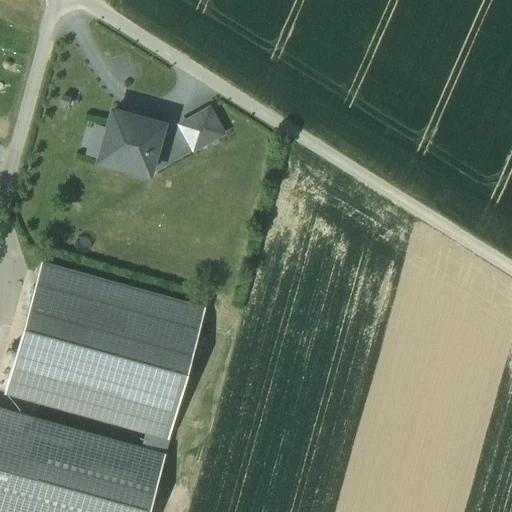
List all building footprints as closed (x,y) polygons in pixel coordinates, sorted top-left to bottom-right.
[(208,109),(179,125),(193,149),(222,133),(208,109)] [(162,124),(112,110),(98,160),(148,174),(162,124)] [(202,310),(40,265),(6,390),(149,430),(167,435),(202,310)] [(0,511),(147,511),(163,458),(143,452),(0,413),(0,511)] [(143,452),(163,458),(167,435),(149,430),(143,452)]
